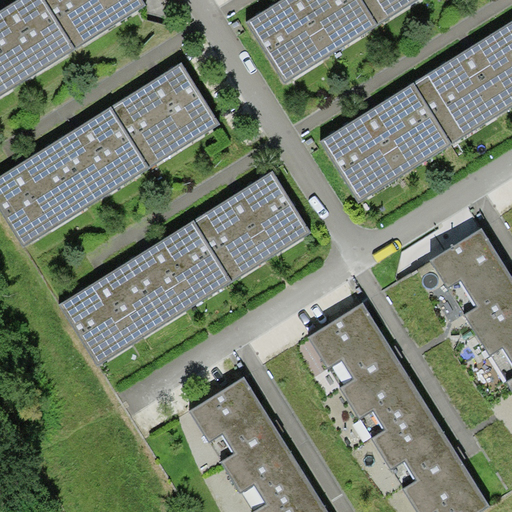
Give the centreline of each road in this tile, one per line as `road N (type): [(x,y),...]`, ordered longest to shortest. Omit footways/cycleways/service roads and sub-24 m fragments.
road 1 (residential): [(365,258),(197,0)]
road 2 (residential): [(129,400),(365,258)]
road 3 (residential): [(511,164),(365,258)]
road 4 (track): [(0,398),(59,511)]
